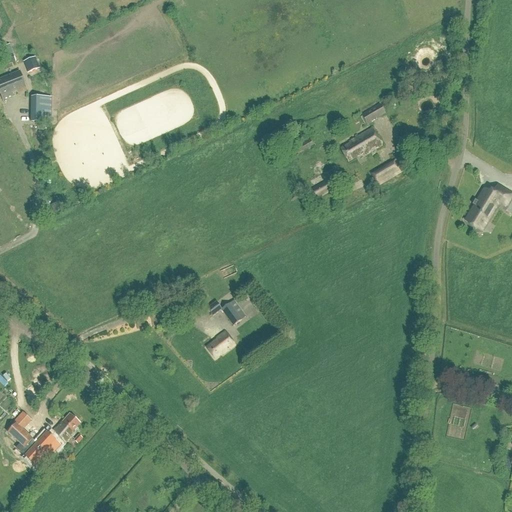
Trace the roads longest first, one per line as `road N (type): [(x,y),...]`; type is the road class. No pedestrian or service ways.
road 1 (unclassified): [(412,511),(438,232),(466,125),(469,0)]
road 2 (tertiary): [(238,511),(0,306)]
